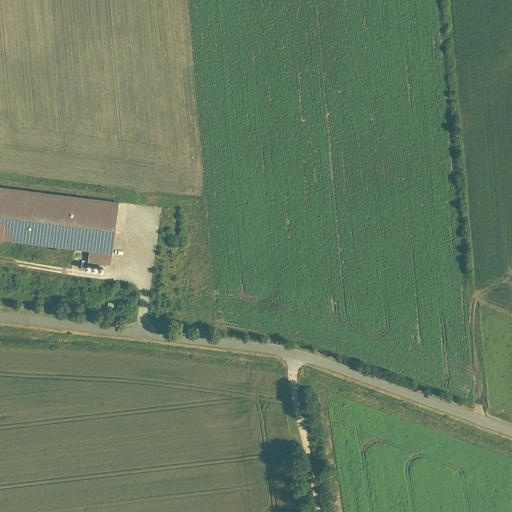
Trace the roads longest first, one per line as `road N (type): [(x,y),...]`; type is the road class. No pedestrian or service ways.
road 1 (unclassified): [(0,315),(266,344),(511,431)]
road 2 (track): [(295,352),(315,511)]
